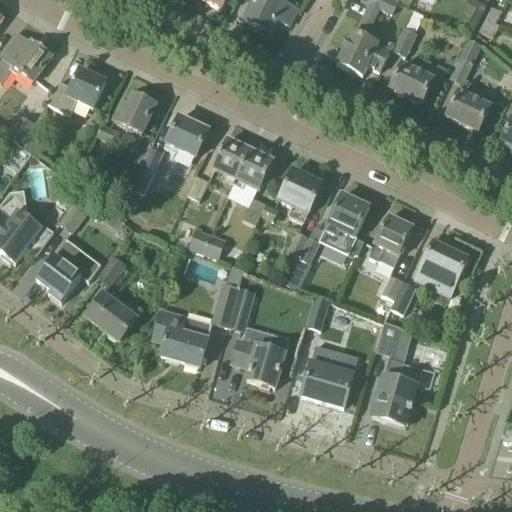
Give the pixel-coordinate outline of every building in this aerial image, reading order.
[(196,0),(196,1),(221,13),(227,0),(196,0)] [(269,36),(276,23),(289,30),(297,14),(269,0),(255,0),(244,24),(256,30),(256,31),(266,35),(269,36)] [(373,0),(370,8),(380,12),(388,16),(392,18),(397,6),(394,5),(384,0),(373,0)] [(489,0),(472,0),(470,3),(484,11),(489,0)] [(484,23),(499,31),(500,29),(496,27),(502,16),(491,10),(484,23)] [(484,23),(479,35),(493,42),(499,31),(484,23)] [(364,42),(371,29),(361,25),(355,38),(352,36),(336,68),(362,81),(367,70),(379,76),(389,55),(377,49),(364,42)] [(418,39),(404,31),(392,54),(406,62),(418,39)] [(9,75),(11,71),(33,88),(53,61),(32,45),(31,46),(18,36),(0,59),(0,87),(1,88),(10,76),(9,75)] [(463,89),(481,49),(468,43),(449,82),(463,89)] [(421,60),(414,75),(402,69),(389,94),(421,109),(432,88),(437,90),(446,72),(421,60)] [(79,73),(70,92),(58,87),(47,109),(70,119),(76,106),(93,113),(106,86),(102,84),(101,81),(95,78),(91,79),(79,73)] [(458,96),(446,121),(478,137),(490,111),(458,96)] [(127,110),(122,107),(113,125),(141,138),(155,109),(133,99),(127,110)] [(511,106),(505,121),(511,124),(500,147),(511,153),(511,106)] [(24,153),(25,154),(31,141),(31,140),(36,129),(16,119),(6,140),(24,153)] [(165,153),(176,157),(178,154),(196,162),(208,134),(203,132),(204,130),(194,125),(193,127),(179,121),(165,153)] [(96,140),(111,148),(117,135),(102,128),(96,140)] [(234,188),(250,154),(227,143),(212,173),(226,180),(225,184),(234,188)] [(142,200),(161,158),(151,153),(131,194),(142,200)] [(274,166),(250,154),(234,188),(242,192),(244,189),(260,196),(274,166)] [(278,204),(293,212),(289,221),(304,228),(308,219),(322,188),(293,175),(278,204)] [(209,186),(196,180),(186,200),(199,206),(209,186)] [(12,266),(15,268),(27,252),(36,259),(53,237),(52,236),(49,239),(18,216),(19,214),(26,214),(24,195),(9,197),(0,208),(0,256),(3,259),(1,262),(10,268),(12,266)] [(84,196),(69,216),(59,229),(72,238),(88,217),(96,223),(105,212),(84,196)] [(358,261),(364,247),(355,242),(369,211),(342,198),(319,246),(353,263),(355,259),(358,261)] [(253,203),(243,224),(255,230),(260,220),(261,220),(267,208),(266,208),(265,209),(253,203)] [(267,208),(261,220),(273,226),(279,214),(267,208)] [(379,267),(380,264),(393,271),(398,260),(399,261),(413,232),(408,230),(409,228),(402,225),(401,226),(388,220),(379,240),(377,239),(373,247),(376,248),(369,262),(379,267)] [(203,259),(211,239),(195,233),(188,253),(203,259)] [(297,263),(308,241),(297,236),(287,258),(297,263)] [(211,239),(203,259),(218,265),(226,245),(211,239)] [(297,263),(310,269),(320,247),(308,241),(297,263)] [(427,283),(434,286),(452,295),(457,283),(458,284),(468,263),(447,253),(449,249),(435,242),(423,266),(424,266),(417,280),(427,285),(427,283)] [(81,280),(64,269),(76,253),(77,252),(66,244),(36,284),(63,305),(81,280)] [(98,282),(109,291),(125,269),(114,261),(104,274),(104,273),(98,282)] [(210,328),(228,333),(239,293),(238,293),(243,275),(231,270),(225,289),(222,288),(210,328)] [(394,306),(403,287),(390,280),(381,299),(394,306)] [(403,287),(394,306),(390,313),(403,319),(416,293),(403,287)] [(255,298),(239,293),(228,333),(244,338),(255,298)] [(103,299),(86,321),(108,338),(108,341),(114,346),(116,345),(119,346),(140,318),(125,307),(122,312),(103,299)] [(314,302),(306,331),(321,336),(329,306),(314,302)] [(187,321),(161,314),(154,339),(165,343),(160,360),(185,367),(184,369),(197,373),(198,371),(200,372),(211,332),(186,325),(187,321)] [(389,361),(380,394),(372,421),(404,431),(409,415),(412,416),(419,391),(399,386),(406,362),(405,362),(411,338),(400,334),(401,332),(384,327),(376,357),(389,361)] [(238,345),(232,368),(250,373),(246,385),(260,389),(259,392),(269,395),(270,392),(275,393),(285,358),(238,345)] [(343,413),(349,394),(353,378),(353,377),(358,362),(316,350),(301,401),(343,413)]
